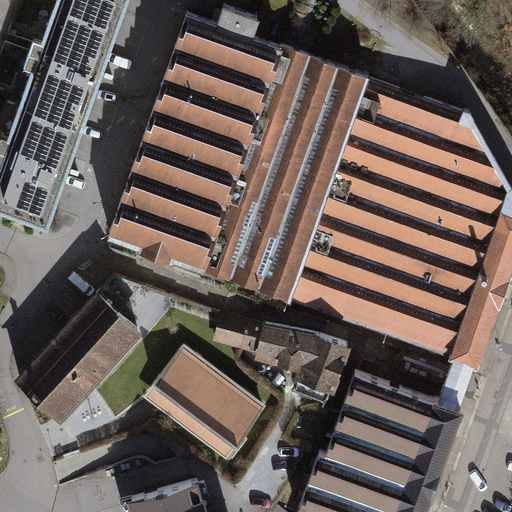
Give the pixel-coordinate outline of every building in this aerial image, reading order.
[(61,0),(0,172),(0,207),(46,224),(68,162),(102,67),(125,0),(61,0)] [(289,297),(290,295),(368,75),(369,72),(364,70),(363,72),(281,42),(280,44),(250,34),(257,15),(242,9),(225,3),(218,22),(188,11),(110,231),(140,242),(139,245),(172,256),(173,254),(202,264),(202,266),(289,297)] [(463,109),(368,75),(290,295),(450,352),(449,354),(477,364),(479,358),(478,358),(498,303),(499,303),(508,276),(511,262),(511,188),(470,115),(471,114),(469,110),(464,108),(463,109)] [(39,357),(19,378),(60,417),(138,329),(98,293),(39,357)] [(266,323),(224,311),(216,340),(250,350),(259,352),(258,357),(293,365),(301,367),(300,373),(295,385),(328,397),(348,343),(319,332),(266,323)] [(268,405),(184,344),(156,382),(145,397),(153,403),(201,438),(228,458),(239,445),(268,405)] [(426,511),(464,408),(356,369),(327,451),(320,449),(297,511),(426,511)] [(131,511),(206,511),(196,478),(168,487),(127,499),(131,511)]
